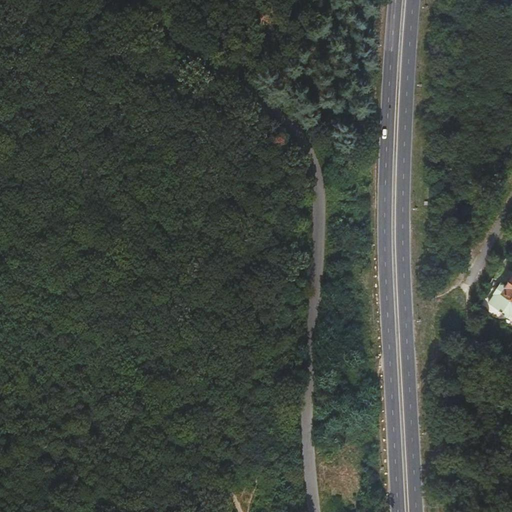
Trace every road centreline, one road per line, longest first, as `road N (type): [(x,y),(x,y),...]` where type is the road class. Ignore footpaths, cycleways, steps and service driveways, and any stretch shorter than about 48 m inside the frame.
road 1 (unclassified): [(126,0),(267,108),(309,159),(316,196),(306,443),(317,511)]
road 2 (primary): [(417,511),(403,224),(413,0)]
road 3 (primary): [(396,0),(385,223),(397,511)]
